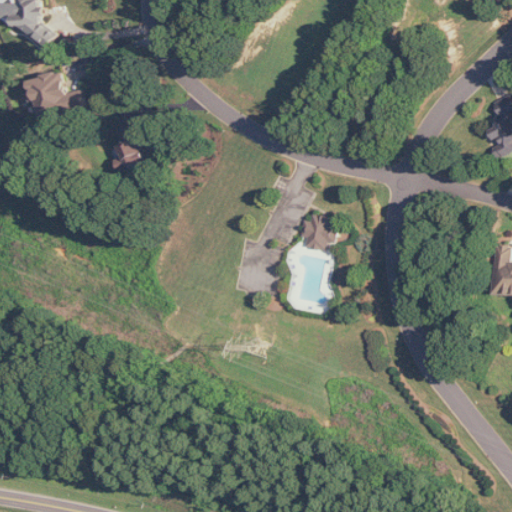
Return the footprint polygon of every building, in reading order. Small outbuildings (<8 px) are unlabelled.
[(53,47),(63,34),(50,25),(50,17),(56,10),(49,4),(48,0),(17,0),(14,4),(21,10),(22,23),(53,47)] [(94,106),(89,89),(75,93),(70,71),(38,79),(48,118),(94,106)] [(511,96),(500,103),(509,121),(495,128),(502,142),(499,144),(507,160),(511,156),(511,96)] [(147,139),(149,138),(142,122),(121,131),(136,167),(156,159),(147,139)] [(312,248),(333,250),(334,243),(342,243),(343,228),(338,227),(339,216),(317,214),(317,222),(308,221),(307,236),(313,237),(312,248)] [(503,295),(511,295),(511,260),(504,261),(503,295)]
